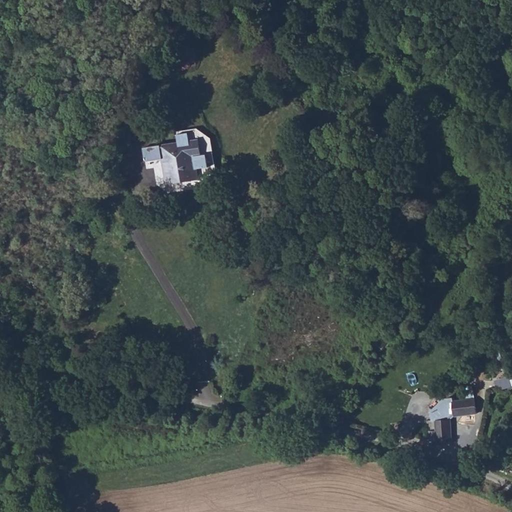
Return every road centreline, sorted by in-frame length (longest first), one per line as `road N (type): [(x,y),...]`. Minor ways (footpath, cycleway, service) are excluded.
road 1 (unclassified): [(211,407),(363,435),(511,480)]
road 2 (track): [(0,365),(211,407)]
